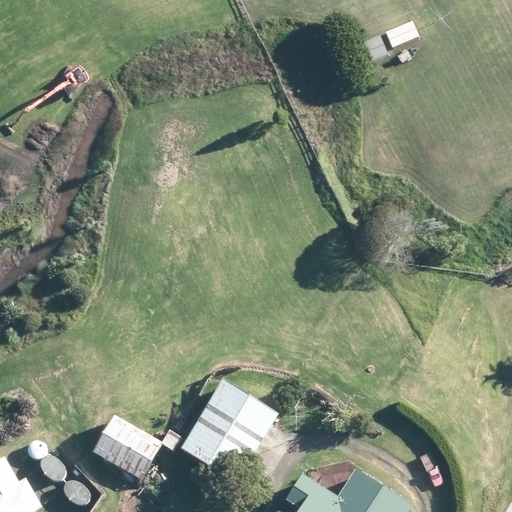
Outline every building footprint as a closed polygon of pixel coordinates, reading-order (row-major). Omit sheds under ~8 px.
[(202,417),(183,449),(238,483),(280,416),(225,381),(222,385),(202,417)] [(163,443),(116,416),(95,451),(142,479),(163,443)] [(174,451),(182,438),(172,431),(163,444),(174,451)] [(74,471),(53,452),(37,470),(57,489),(74,471)] [(38,511),(9,459),(0,464),(0,511),(38,511)] [(407,511),(412,505),(362,472),(358,470),(350,481),(341,475),(335,477),(331,484),(332,490),(341,495),(339,498),(311,480),(304,476),(289,500),(303,509),(301,511),(407,511)]
